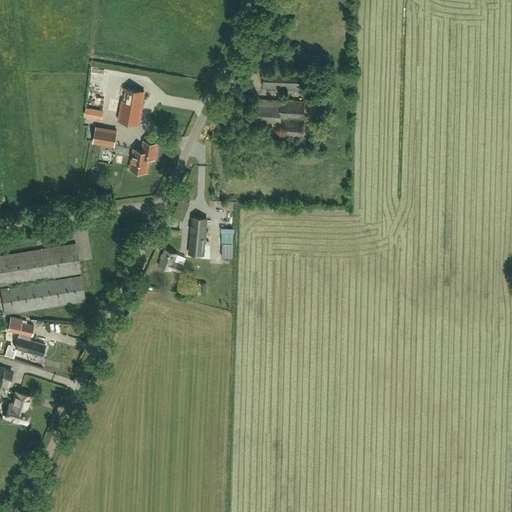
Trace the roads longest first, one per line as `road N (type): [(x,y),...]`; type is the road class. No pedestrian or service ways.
road 1 (unclassified): [(21,511),(162,204)]
road 2 (unclassified): [(162,204),(255,0)]
road 3 (unclassified): [(162,204),(0,228)]
